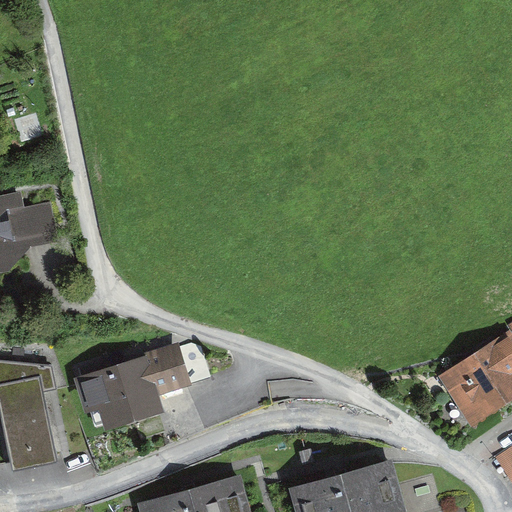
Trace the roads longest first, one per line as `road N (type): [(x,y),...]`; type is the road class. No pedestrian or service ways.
road 1 (unclassified): [(420,442),(338,381),(142,311),(111,290),(97,259),(40,0)]
road 2 (residential): [(420,442),(339,422),(277,421),(97,488),(0,505)]
